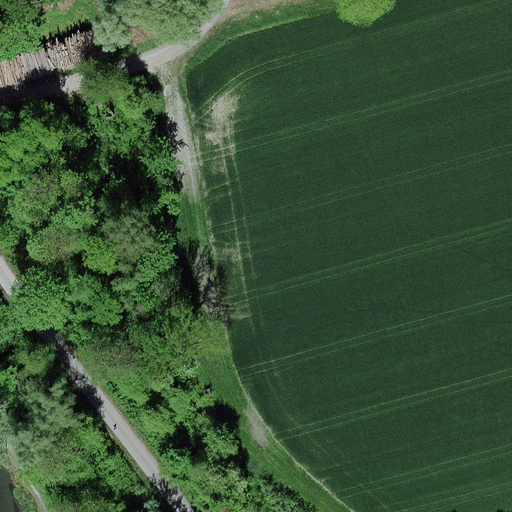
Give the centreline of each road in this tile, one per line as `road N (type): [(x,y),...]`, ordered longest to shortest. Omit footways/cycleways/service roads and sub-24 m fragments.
road 1 (track): [(188,511),(32,297),(0,232)]
road 2 (track): [(241,0),(220,5),(180,44),(143,61),(0,101)]
